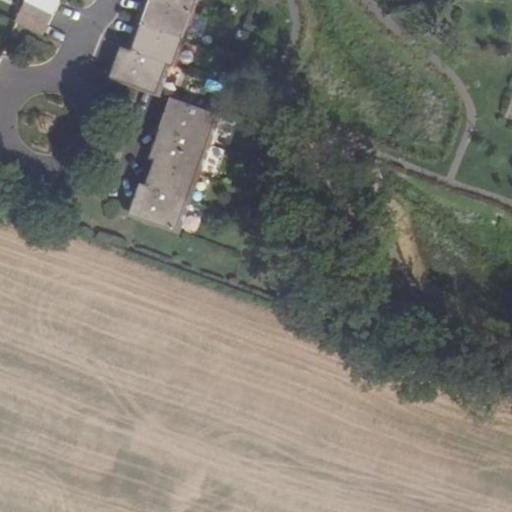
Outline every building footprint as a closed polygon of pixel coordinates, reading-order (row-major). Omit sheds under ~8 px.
[(24,0),(19,10),(48,25),(48,24),(54,13),(27,0),(24,0)] [(57,0),(27,0),(54,13),(60,1),(57,0)] [(192,12),(158,0),(144,0),(137,21),(183,38),(192,12)] [(158,0),(192,12),(196,0),(158,0)] [(137,21),(128,47),(169,62),(174,64),(183,38),(137,21)] [(169,62),(128,47),(122,45),(112,75),(140,85),(159,92),(169,62)] [(217,113),(171,97),(161,126),(210,144),(220,115),(217,113)] [(199,174),(210,144),(161,126),(151,156),(199,174)] [(199,174),(151,156),(142,182),(190,200),(199,174)] [(190,200),(142,182),(132,211),(180,229),(190,200)]
